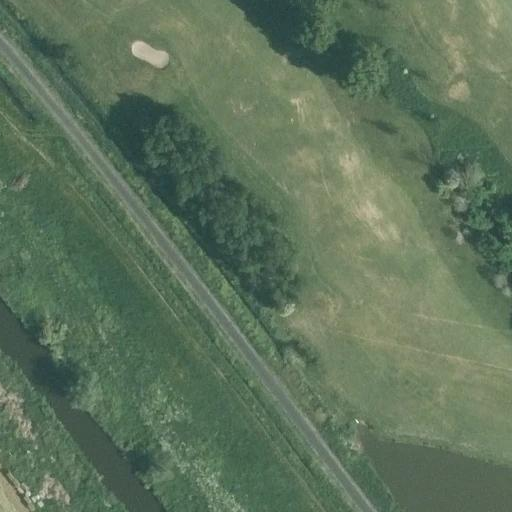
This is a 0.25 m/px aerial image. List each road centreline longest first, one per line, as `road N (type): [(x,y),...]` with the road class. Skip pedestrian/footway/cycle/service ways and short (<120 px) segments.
road 1 (track): [(321,511),(156,295),(0,114)]
road 2 (unknown): [(221,511),(0,228)]
